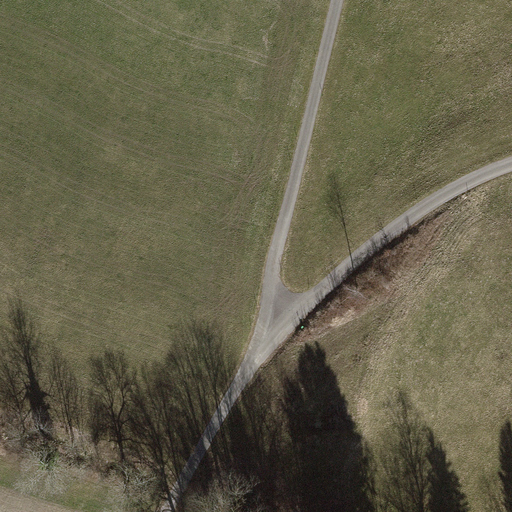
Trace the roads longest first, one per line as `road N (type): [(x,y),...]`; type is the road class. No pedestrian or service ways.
road 1 (track): [(273,336),(272,271),(338,0)]
road 2 (track): [(273,336),(431,202),(511,164)]
road 3 (track): [(166,511),(273,336)]
